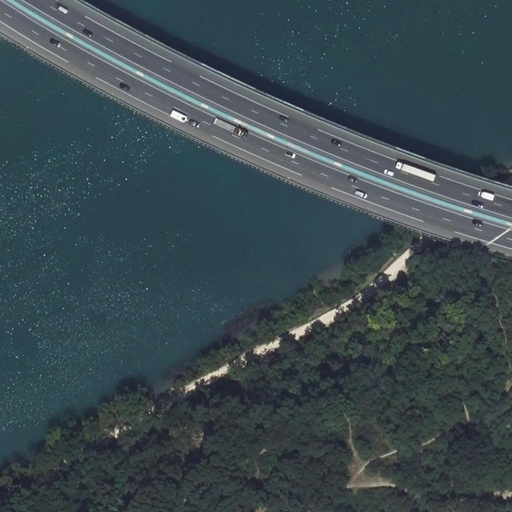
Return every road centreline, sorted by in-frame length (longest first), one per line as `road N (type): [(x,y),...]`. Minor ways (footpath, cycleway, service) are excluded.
road 1 (trunk): [(0,7),(200,118),(511,240)]
road 2 (trunk): [(511,208),(298,129),(44,0)]
